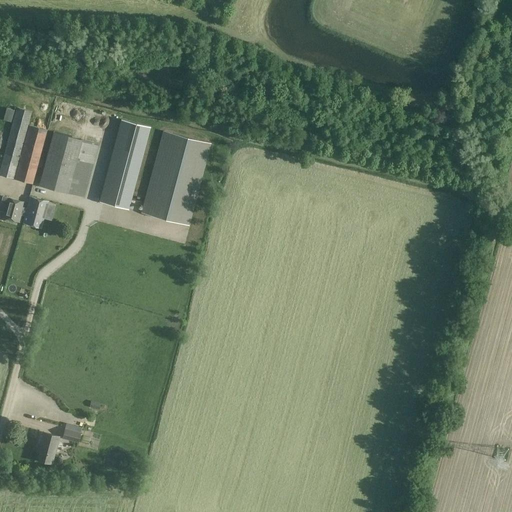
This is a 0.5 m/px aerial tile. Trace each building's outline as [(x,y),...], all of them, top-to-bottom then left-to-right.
[(16,108),(0,168),(0,174),(13,178),(28,125),(32,112),(16,108)] [(7,108),(3,119),(11,121),(14,110),(7,108)] [(151,127),(121,119),(99,201),(129,209),(151,127)] [(28,125),(13,178),(33,184),(47,130),(28,125)] [(210,142),(164,130),(143,212),(189,224),(210,142)] [(77,159),(93,163),(98,144),(53,132),(39,185),(68,193),(77,159)] [(84,197),(93,163),(77,159),(68,193),(84,197)] [(3,195),(0,204),(0,210),(4,212),(2,218),(7,219),(8,221),(12,222),(14,221),(20,222),(21,215),(25,215),(28,208),(23,207),(24,202),(25,201),(24,201),(3,195)] [(28,208),(25,215),(24,222),(42,226),(48,201),(30,197),(28,208)] [(75,231),(77,219),(69,218),(67,230),(75,231)] [(65,428),(62,438),(78,442),(81,432),(65,428)] [(39,451),(37,460),(52,464),(60,436),(43,431),(37,451),(39,451)]
